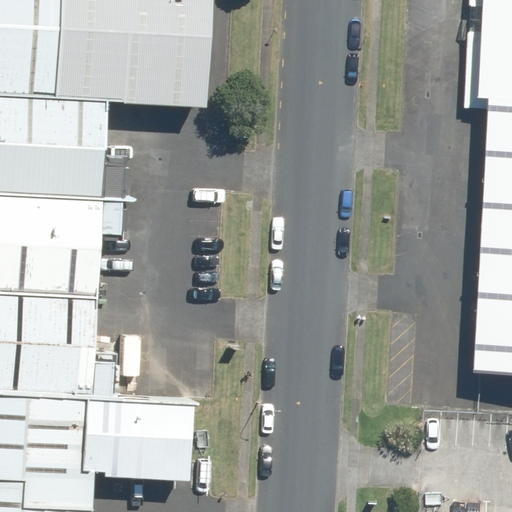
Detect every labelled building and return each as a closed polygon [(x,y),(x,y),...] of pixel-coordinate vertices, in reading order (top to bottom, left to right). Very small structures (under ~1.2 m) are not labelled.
[(0,0),(0,87),(50,90),(55,0),(0,0)] [(55,0),(50,90),(99,92),(198,98),(203,0),(55,0)] [(475,366),(511,368),(511,0),(484,0),(479,95),(490,96),(475,366)] [(50,90),(0,87),(0,190),(92,195),(99,92),(50,90)] [(92,195),(0,190),(0,288),(86,293),(92,195)] [(86,293),(0,288),(0,381),(85,387),(86,293)] [(422,405),(424,322),(390,321),(388,404),(422,405)] [(0,381),(0,471),(18,473),(17,500),(87,504),(85,470),(79,470),(85,387),(0,381)] [(85,387),(79,470),(85,470),(179,473),(183,394),(85,387)] [(18,473),(0,471),(0,511),(86,511),(87,504),(17,500),(18,473)]
